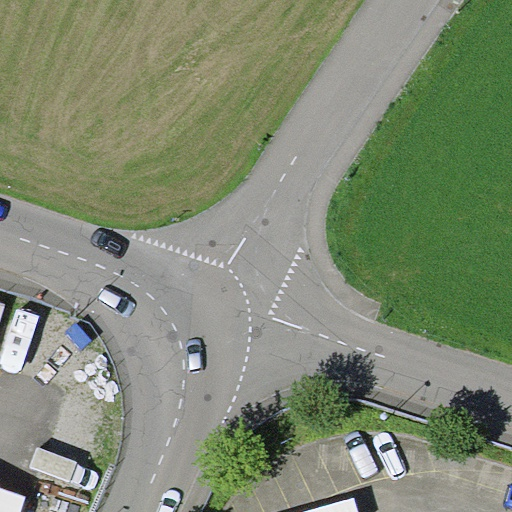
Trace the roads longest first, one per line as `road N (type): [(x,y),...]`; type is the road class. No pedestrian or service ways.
road 1 (residential): [(224,315),(430,0)]
road 2 (residential): [(224,315),(511,411)]
road 3 (unclassified): [(0,238),(224,315)]
road 4 (unclassified): [(224,315),(141,511)]
